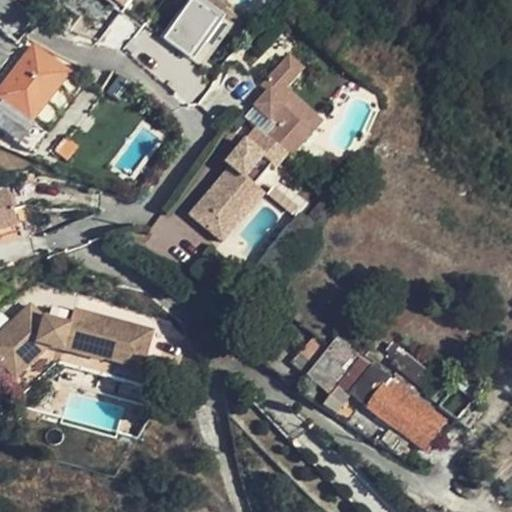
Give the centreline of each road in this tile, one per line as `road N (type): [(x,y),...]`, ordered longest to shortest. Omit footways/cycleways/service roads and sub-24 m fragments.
road 1 (residential): [(147,212),(189,151),(186,119),(121,66),(34,32),(0,2)]
road 2 (residential): [(245,511),(209,389),(221,365),(256,375)]
